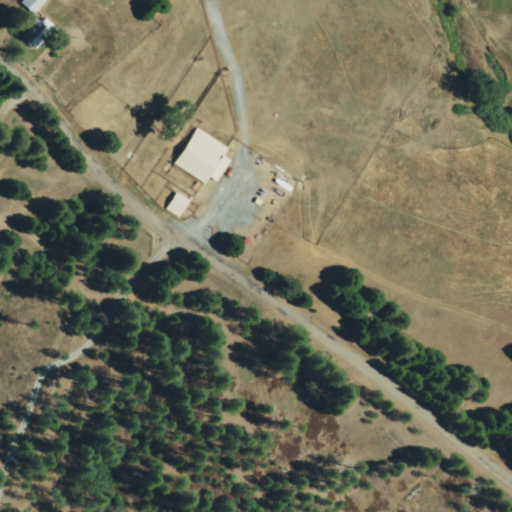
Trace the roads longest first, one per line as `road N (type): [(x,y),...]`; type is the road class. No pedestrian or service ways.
road 1 (residential): [(0,54),(53,119),(166,227),(511,478)]
road 2 (residential): [(53,119),(189,0)]
